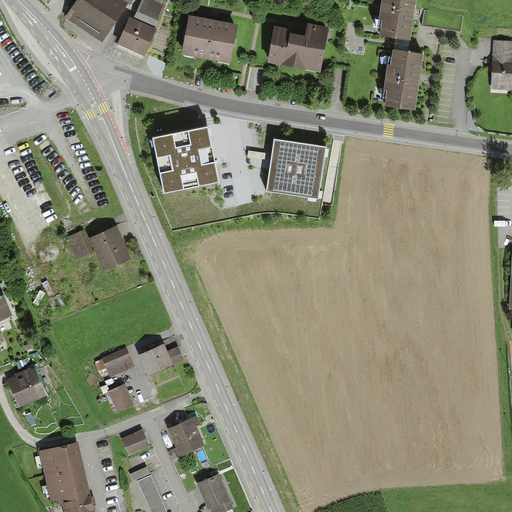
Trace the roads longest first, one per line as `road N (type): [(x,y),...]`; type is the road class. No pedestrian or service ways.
road 1 (residential): [(511,146),(237,107),(115,72),(76,77)]
road 2 (primary): [(85,92),(216,386)]
road 3 (residential): [(145,416),(35,444),(0,390)]
road 4 (primary): [(216,386),(271,511)]
